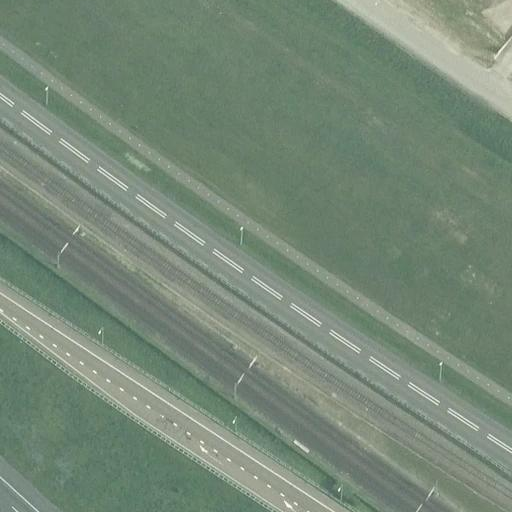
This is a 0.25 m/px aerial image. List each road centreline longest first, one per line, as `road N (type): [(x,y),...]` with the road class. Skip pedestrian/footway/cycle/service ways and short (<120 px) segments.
road 1 (unclassified): [(511,454),(0,96)]
road 2 (motorway): [(316,511),(0,305)]
